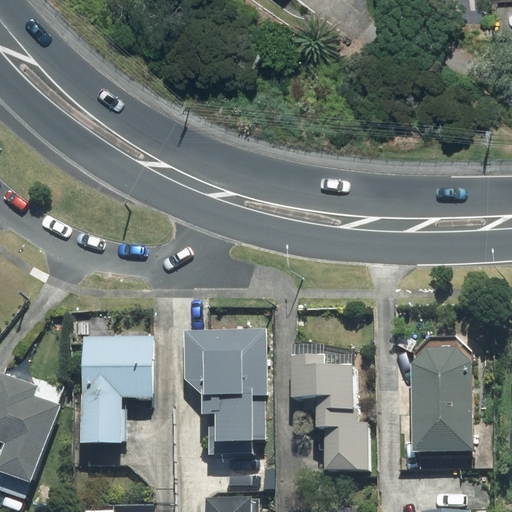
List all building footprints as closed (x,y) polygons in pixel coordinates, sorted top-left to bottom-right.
[(437,0),(437,7),(484,9),(484,0),(437,0)] [(194,380),(215,398),(218,458),(261,456),(260,446),(273,446),(270,395),(278,395),(274,327),(191,331),(194,380)] [(136,400),(166,399),(165,335),(92,336),(94,443),(137,442),(136,400)] [(486,357),(472,342),(441,341),(426,357),(425,451),(485,452),(486,357)] [(300,365),(298,402),(309,402),(309,411),(330,412),(329,436),(336,436),(335,471),(379,472),(381,420),(367,420),(369,364),(346,364),(347,353),(300,352),(300,365)] [(70,403),(42,396),(45,387),(2,375),(0,380),(0,436),(19,441),(5,490),(35,499),(39,483),(47,485),(70,403)] [(265,511),(265,496),(217,498),(217,511),(265,511)]
